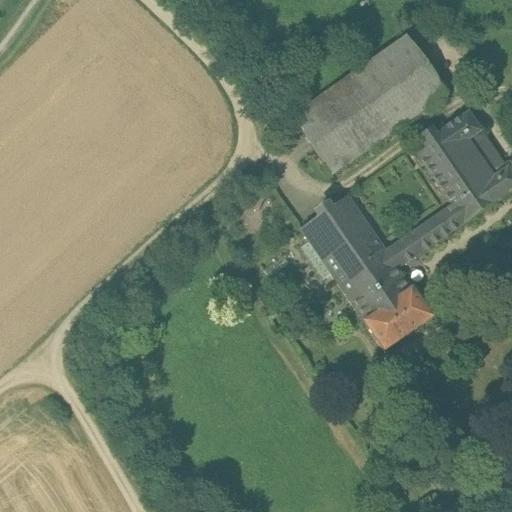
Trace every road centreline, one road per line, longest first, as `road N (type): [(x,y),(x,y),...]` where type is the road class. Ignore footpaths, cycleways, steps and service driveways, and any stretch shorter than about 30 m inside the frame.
road 1 (unclassified): [(148,0),(229,85),(251,136),(233,173),(47,347)]
road 2 (unclassified): [(145,511),(47,347)]
